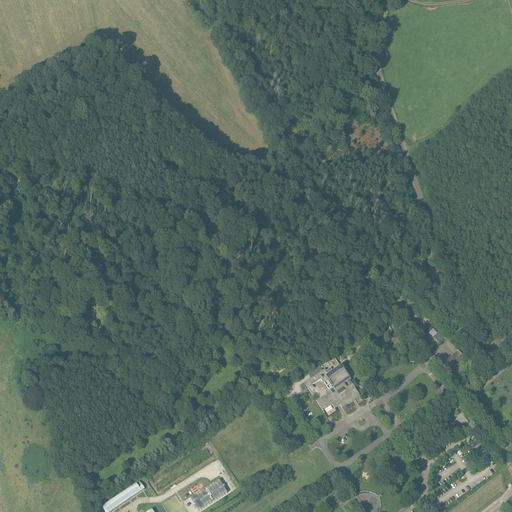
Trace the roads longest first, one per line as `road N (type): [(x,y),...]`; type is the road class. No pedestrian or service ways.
road 1 (unclassified): [(511,325),(481,349),(429,285),(425,215),(377,66),(388,0)]
road 2 (track): [(429,285),(385,277),(339,302),(315,305),(232,279),(203,302)]
road 3 (track): [(212,182),(188,177),(137,132),(91,115),(48,135),(18,182)]
road 4 (track): [(387,0),(365,16),(342,60),(341,108),(311,170),(285,185)]
road 5 (track): [(87,0),(90,50),(23,140)]
